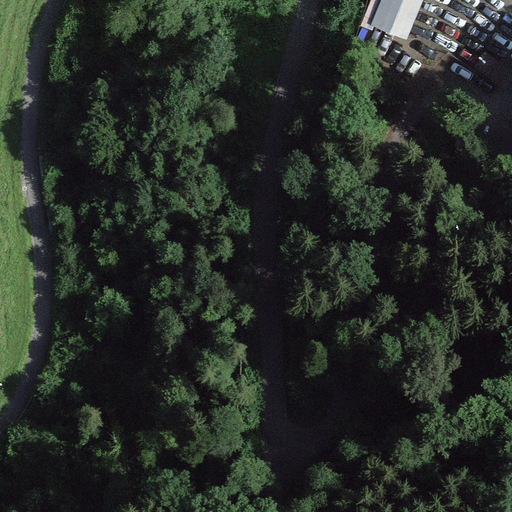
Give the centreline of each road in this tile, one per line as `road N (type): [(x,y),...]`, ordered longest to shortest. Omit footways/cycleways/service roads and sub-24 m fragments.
road 1 (unclassified): [(306,0),(263,209),(270,511)]
road 2 (track): [(0,433),(29,386),(40,329),(27,134),(33,59),(54,0)]
road 3 (track): [(511,216),(456,249),(369,369),(338,388)]
